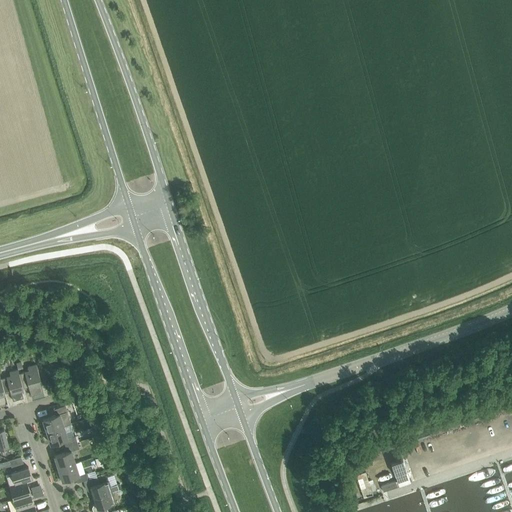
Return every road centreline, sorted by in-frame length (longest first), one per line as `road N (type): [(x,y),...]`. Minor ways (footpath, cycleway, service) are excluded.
road 1 (tertiary): [(283,392),(511,311)]
road 2 (trunk): [(169,207),(97,0)]
road 3 (trunk): [(62,0),(128,206)]
road 4 (primary): [(235,400),(169,207)]
road 5 (primary): [(134,228),(200,421)]
